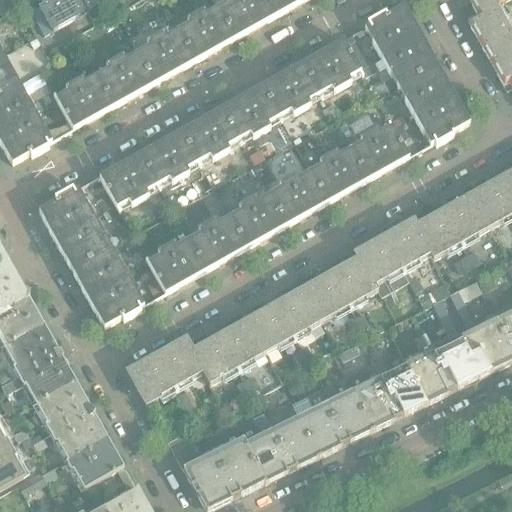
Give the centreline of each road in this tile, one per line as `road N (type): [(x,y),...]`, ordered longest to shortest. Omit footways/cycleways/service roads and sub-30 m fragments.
road 1 (residential): [(503,138),(93,366)]
road 2 (residential): [(3,204),(359,0)]
road 3 (residential): [(270,511),(511,393)]
road 4 (residential): [(177,511),(93,366)]
road 5 (residential): [(425,0),(503,138)]
